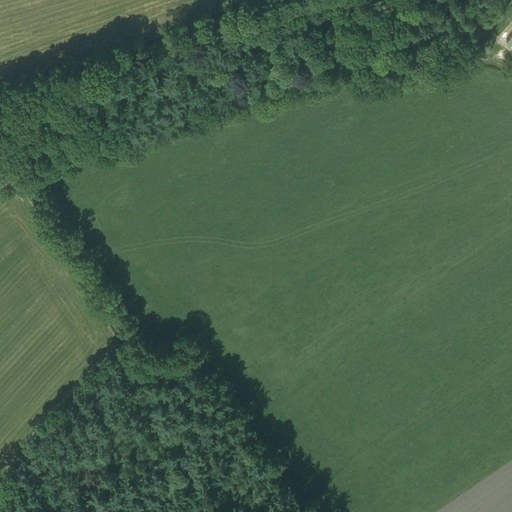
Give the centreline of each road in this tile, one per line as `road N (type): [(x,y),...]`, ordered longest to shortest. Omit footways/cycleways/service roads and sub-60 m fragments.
road 1 (track): [(0,169),(24,176),(152,379),(175,511)]
road 2 (track): [(0,98),(81,80),(279,0)]
